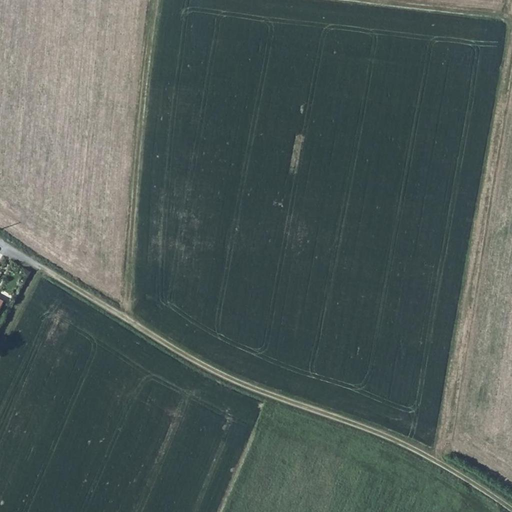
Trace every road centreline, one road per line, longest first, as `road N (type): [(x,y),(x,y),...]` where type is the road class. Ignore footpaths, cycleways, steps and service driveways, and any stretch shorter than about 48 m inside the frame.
road 1 (track): [(36,265),(206,368),(416,450),(511,510)]
road 2 (track): [(158,0),(126,317)]
